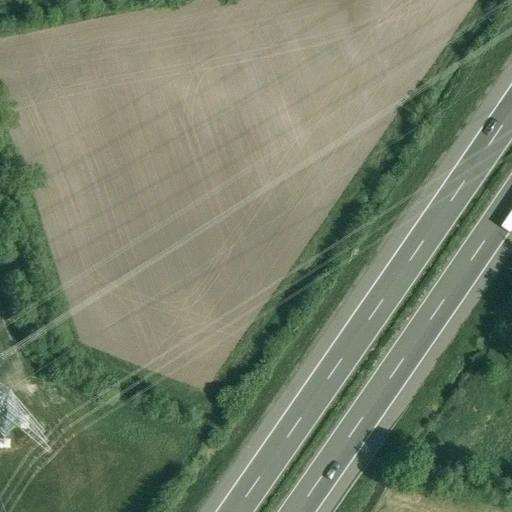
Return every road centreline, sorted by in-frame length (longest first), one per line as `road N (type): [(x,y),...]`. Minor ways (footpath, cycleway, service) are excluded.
road 1 (motorway): [(511,87),(219,511)]
road 2 (motorway): [(298,511),(511,201)]
